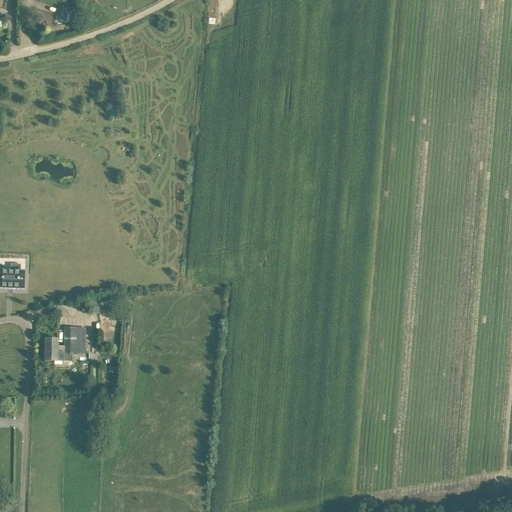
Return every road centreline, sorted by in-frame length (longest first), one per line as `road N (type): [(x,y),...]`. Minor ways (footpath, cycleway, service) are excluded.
road 1 (residential): [(0,322),(29,330),(21,511)]
road 2 (unclassified): [(0,55),(60,43),(162,0)]
